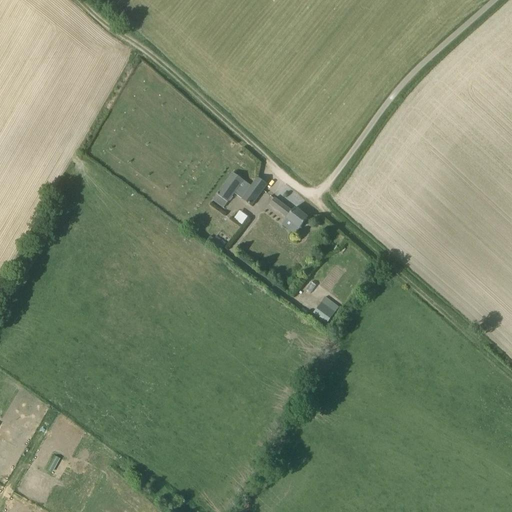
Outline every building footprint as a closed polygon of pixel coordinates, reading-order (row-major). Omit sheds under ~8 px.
[(251,186),(244,180),(233,173),(217,195),(228,203),(235,193),(242,199),(252,206),(261,193),(263,190),(267,184),(258,177),(251,186)] [(292,211),(275,198),(270,205),(287,218),(287,219),(300,229),(308,217),(295,207),(292,211)] [(243,225),(250,216),(241,210),(235,218),(243,225)] [(217,236),(215,239),(210,236),(205,243),(219,253),(224,246),(226,243),(217,236)] [(321,303),(311,317),(325,327),(335,313),(321,303)]
